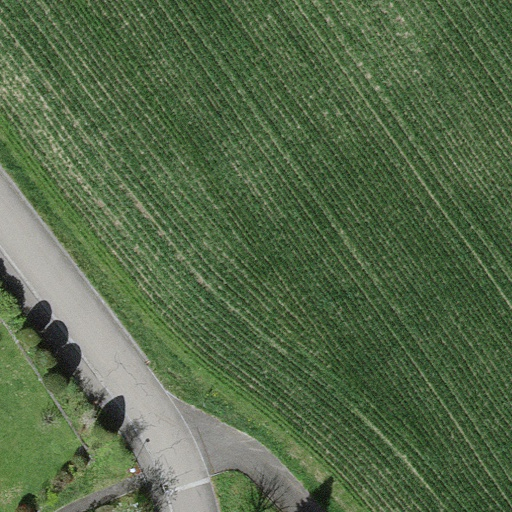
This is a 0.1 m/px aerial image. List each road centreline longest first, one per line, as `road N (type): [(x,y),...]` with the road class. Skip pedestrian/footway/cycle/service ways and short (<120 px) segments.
road 1 (residential): [(0,202),(176,440),(192,511)]
road 2 (track): [(176,440),(250,455),(301,511)]
